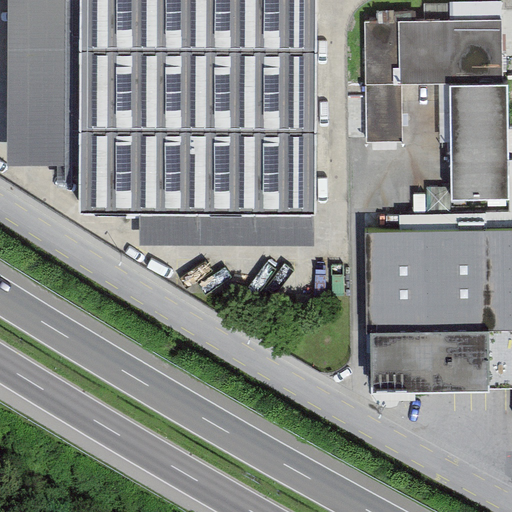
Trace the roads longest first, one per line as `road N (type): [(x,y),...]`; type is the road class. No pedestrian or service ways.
road 1 (tertiary): [(0,202),(347,414),(511,503)]
road 2 (trunk): [(369,511),(0,295)]
road 3 (trunk): [(0,363),(252,511)]
road 4 (unknown): [(347,414),(361,171)]
